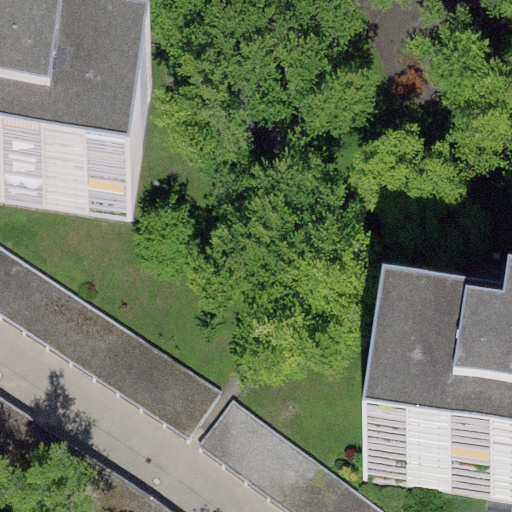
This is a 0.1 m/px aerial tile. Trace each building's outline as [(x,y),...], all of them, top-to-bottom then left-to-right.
[(0,204),(136,224),(155,90),(32,72),(39,28),(34,27),(31,51),(0,46),(0,204)] [(0,321),(191,447),(225,396),(0,248),(0,321)] [(386,352),(368,486),(511,505),(511,339),(508,369),(386,352)] [(160,511),(155,508),(0,405),(0,471),(62,511),(160,511)] [(378,511),(237,407),(204,452),(284,511),(378,511)]
